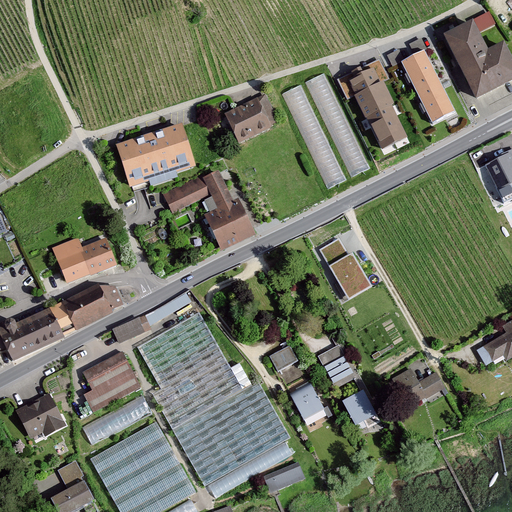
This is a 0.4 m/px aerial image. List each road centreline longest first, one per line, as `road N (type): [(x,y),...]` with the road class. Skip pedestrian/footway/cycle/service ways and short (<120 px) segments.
road 1 (residential): [(471,0),(401,36),(81,138)]
road 2 (tertiary): [(157,298),(511,120)]
road 3 (tertiary): [(0,381),(157,298)]
road 4 (residential): [(81,138),(147,277)]
road 5 (residential): [(147,277),(87,284),(0,317)]
road 6 (track): [(27,0),(37,44),(81,138)]
